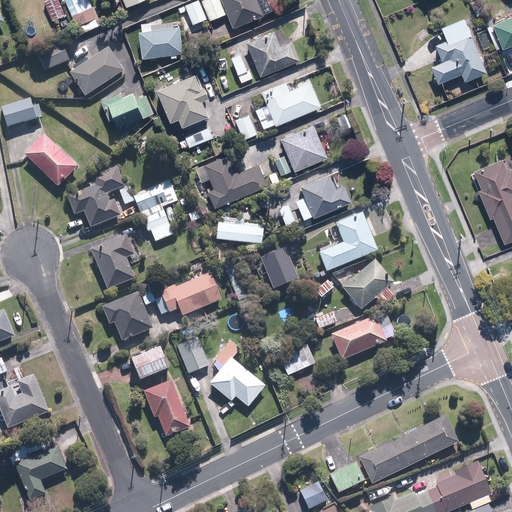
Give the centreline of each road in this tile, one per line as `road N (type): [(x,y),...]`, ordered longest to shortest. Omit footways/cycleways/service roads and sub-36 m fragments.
road 1 (residential): [(483,345),(139,511)]
road 2 (residential): [(31,252),(138,511)]
road 3 (tertiary): [(402,145),(483,345)]
road 4 (tertiary): [(340,0),(402,145)]
